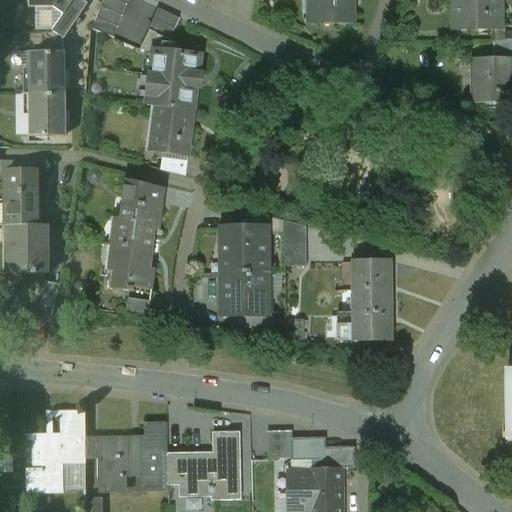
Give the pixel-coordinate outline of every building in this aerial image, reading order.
[(27,0),(27,9),(52,9),(58,0),(27,0)] [(72,0),(58,0),(52,9),(62,16),(72,0)] [(129,0),(103,0),(91,31),(114,40),(129,0)] [(144,0),(132,0),(116,38),(139,47),(156,5),(144,0)] [(353,0),(310,0),(310,26),(354,25),(353,0)] [(455,0),(456,6),(470,5),(470,31),(494,31),(500,30),(499,0),(455,0)] [(180,20),(159,10),(149,31),(151,32),(170,41),(171,41),(180,20)] [(511,42),(511,30),(500,30),(494,31),(495,43),(511,42)] [(170,41),(151,32),(141,51),(155,53),(155,52),(177,55),(179,45),(171,41),(170,41)] [(511,42),(495,43),(495,59),(473,60),(474,106),(511,104),(511,42)] [(177,55),(155,52),(155,53),(148,108),(158,109),(195,114),(198,89),(202,90),(204,77),(200,76),(203,58),(177,55)] [(62,54),(26,55),(26,96),(62,96),(62,54)] [(62,96),(26,96),(27,137),(63,137),(62,96)] [(195,114),(158,109),(153,155),(190,159),(195,114)] [(189,164),(163,161),(162,172),(187,179),(189,164)] [(0,174),(0,190),(0,228),(8,228),(35,227),(35,174),(0,174)] [(167,186),(145,180),(141,205),(148,206),(148,210),(164,212),(167,186)] [(141,205),(125,203),(122,222),(120,221),(116,246),(155,251),(157,232),(161,233),(164,212),(148,210),(148,206),(141,205)] [(285,223),(241,211),(241,229),(270,229),(270,237),(285,237),(285,223)] [(307,228),(285,223),(285,237),(285,268),(308,268),(307,228)] [(35,227),(8,228),(10,275),(45,275),(45,227),(35,227)] [(241,229),(223,230),(223,275),(270,275),(270,237),(270,229),(241,229)] [(155,251),(116,246),(112,274),(115,275),(113,290),(136,294),(136,290),(154,292),(156,272),(152,271),(155,251)] [(390,263),(355,263),(355,291),(391,290),(390,263)] [(270,275),(223,275),(223,318),(230,318),(258,318),(271,318),(270,275)] [(58,286),(44,283),(39,307),(54,309),(58,286)] [(391,290),(355,291),(355,315),(392,315),(391,290)] [(150,304),(129,301),(127,315),(149,316),(150,304)] [(392,343),(392,315),(355,315),(356,343),(392,343)] [(258,318),(230,318),(230,330),(258,335),(258,318)] [(59,440),(31,441),(32,490),(61,489),(61,467),(84,466),(83,418),(59,419),(59,440)] [(145,425),(145,441),(98,442),(98,458),(95,458),(96,461),(100,461),(101,491),(122,491),(121,474),(145,473),(146,492),(169,492),(169,489),(168,456),(168,425),(145,425)] [(292,433),(267,434),(268,460),(292,460),(292,441),(293,441),(292,433)] [(213,435),(213,455),(168,456),(169,489),(179,489),(179,496),(212,496),(212,502),(241,502),(240,434),(213,435)] [(356,470),(355,449),(326,450),(326,440),(293,441),(292,441),(292,460),(292,462),(312,462),(316,462),(324,462),(324,470),(343,470),(356,470)] [(0,474),(13,475),(12,441),(0,441),(0,474)] [(343,511),(343,470),(324,470),(324,462),(316,462),(312,462),(312,474),(289,474),(289,511),(312,511),(343,511)]
